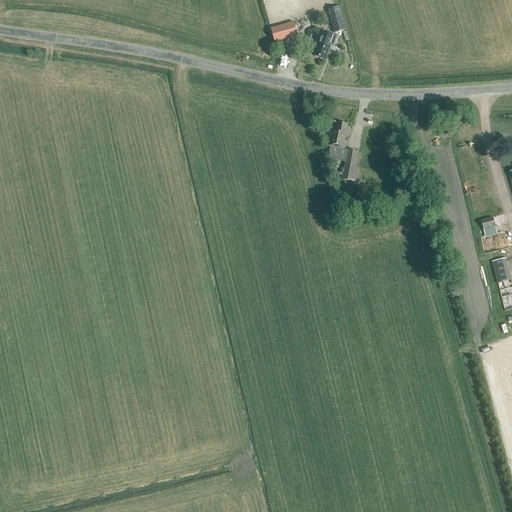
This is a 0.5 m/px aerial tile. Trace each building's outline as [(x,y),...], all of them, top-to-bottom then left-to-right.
[(346,30),(340,8),(328,12),(334,34),(346,30)] [(276,45),(298,38),(294,23),(271,30),(276,45)] [(334,46),(337,38),(322,32),(317,45),(319,45),(315,57),(325,60),(331,45),(334,46)] [(355,168),(358,153),(345,150),(349,128),(346,128),(347,125),(337,123),(335,134),(330,133),(327,147),(330,148),(328,159),(345,163),(342,181),(356,183),(359,169),(355,168)] [(374,196),(361,200),(364,214),(362,214),(363,218),(379,214),(374,196)] [(497,235),(495,227),(493,217),(481,221),(484,230),(486,237),(497,235)] [(511,281),(506,259),(493,262),(498,284),(504,311),(511,309),(511,282),(511,280),(511,281)]
